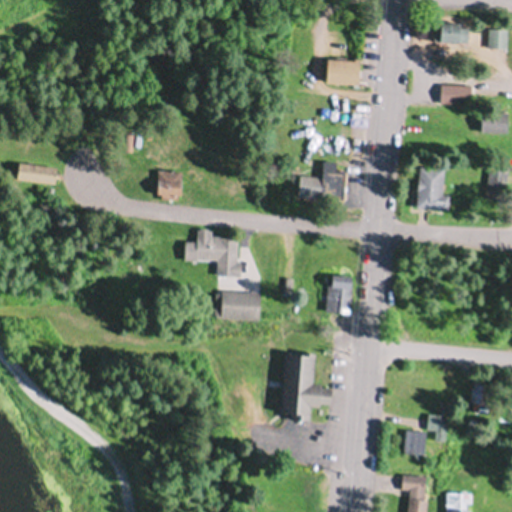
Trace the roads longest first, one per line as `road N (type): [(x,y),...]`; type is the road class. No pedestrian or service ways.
road 1 (secondary): [(395,0),(355,511)]
road 2 (residential): [(378,230),(135,213),(98,200),(83,176)]
road 3 (residential): [(0,329),(63,397),(120,429),(131,449),(138,511)]
road 4 (residential): [(369,346),(511,360)]
road 5 (residential): [(511,237),(378,230)]
